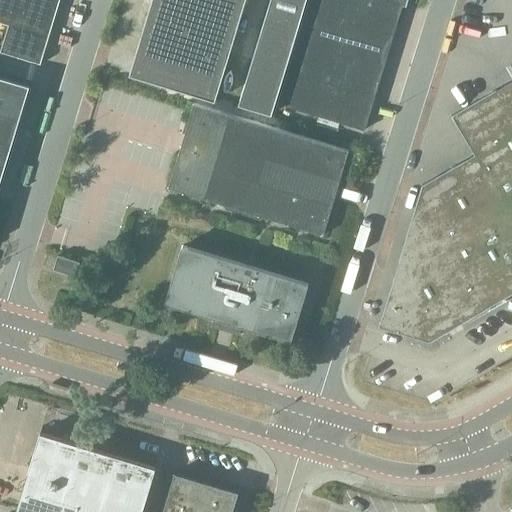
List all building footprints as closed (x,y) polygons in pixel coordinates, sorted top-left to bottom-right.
[(60,0),(0,0),(0,22),(9,25),(1,52),(41,64),(60,0)] [(246,0),(151,0),(129,75),(216,101),(246,0)] [(269,0),(238,104),(271,114),(305,0),(269,0)] [(318,0),(286,106),(365,130),(404,0),(318,0)] [(511,40),(497,49),(511,74),(511,79),(452,115),(475,154),(422,185),(379,326),(430,342),(511,293),(511,40)] [(0,181),(29,86),(0,77),(0,181)] [(168,188),(323,235),(349,150),(194,103),(168,188)] [(165,303),(291,341),(309,284),(182,246),(165,303)] [(54,270),(75,276),(80,262),(58,255),(54,270)] [(142,511),(156,468),(40,432),(17,510),(23,511),(142,511)] [(232,511),(238,493),(175,474),(163,511),(232,511)]
